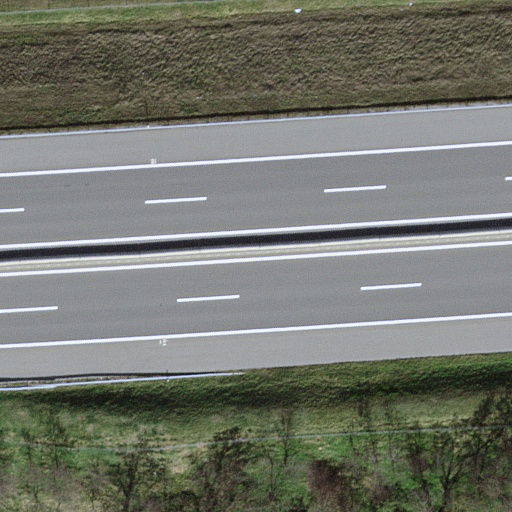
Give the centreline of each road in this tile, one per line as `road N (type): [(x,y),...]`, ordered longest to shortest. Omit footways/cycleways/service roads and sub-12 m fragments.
road 1 (motorway): [(0,312),(511,279)]
road 2 (motorway): [(511,175),(0,207)]
